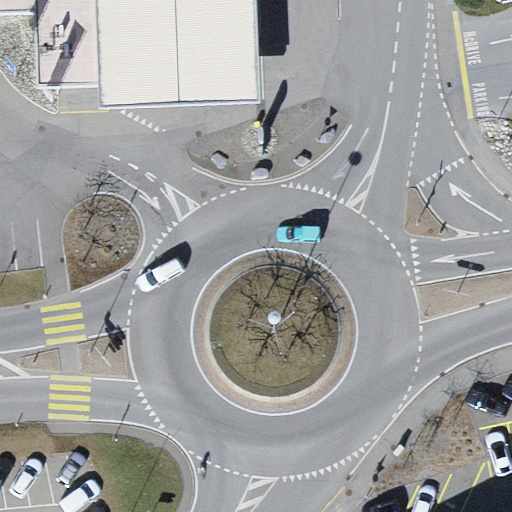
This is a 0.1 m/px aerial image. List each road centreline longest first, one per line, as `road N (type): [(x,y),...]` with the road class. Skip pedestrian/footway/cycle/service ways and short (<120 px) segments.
road 1 (primary): [(336,235),(261,218),(224,229),(192,251),(169,282),(157,319),(158,357)]
road 2 (primary): [(276,453),(343,431),(369,405),(392,338),(387,303)]
road 3 (primary): [(511,241),(438,169),(388,105)]
road 4 (primary): [(158,357),(187,415),(243,449),(276,453)]
road 5 (primary): [(158,357),(0,368)]
road 6 (residential): [(388,105),(336,235)]
road 7 (primary): [(511,279),(387,303)]
